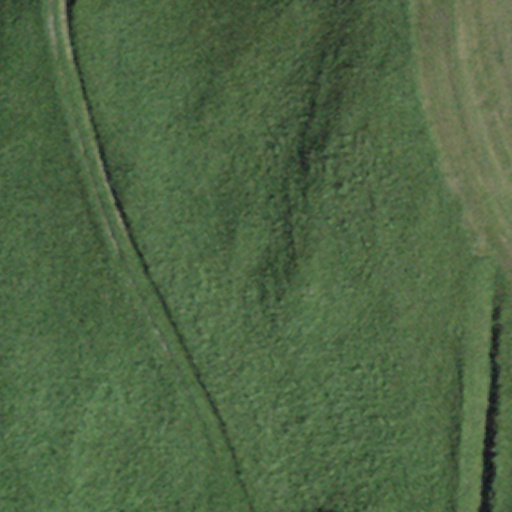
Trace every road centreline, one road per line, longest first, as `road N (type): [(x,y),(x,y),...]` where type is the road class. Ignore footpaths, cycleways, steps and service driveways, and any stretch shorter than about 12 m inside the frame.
road 1 (track): [(239,511),(140,243),(78,111),(58,0)]
road 2 (track): [(487,286),(470,511)]
